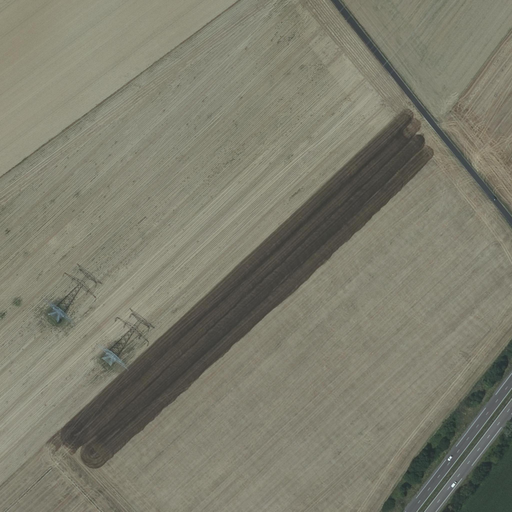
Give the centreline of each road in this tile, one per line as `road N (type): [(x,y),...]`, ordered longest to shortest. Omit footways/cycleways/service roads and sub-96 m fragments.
road 1 (unclassified): [(344,0),(511,223)]
road 2 (motorway): [(511,378),(410,511)]
road 3 (motorway): [(431,511),(511,407)]
